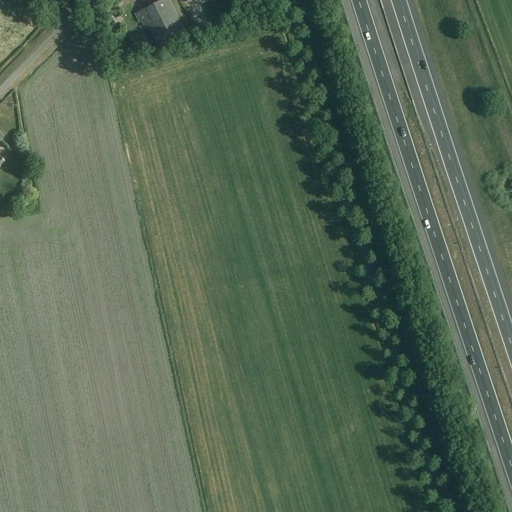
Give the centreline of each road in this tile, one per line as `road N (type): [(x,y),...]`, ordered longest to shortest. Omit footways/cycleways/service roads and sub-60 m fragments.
road 1 (unclassified): [(441,511),(287,0)]
road 2 (motorway): [(359,0),(511,465)]
road 3 (motorway): [(511,344),(398,0)]
road 4 (unclassified): [(0,89),(88,0)]
